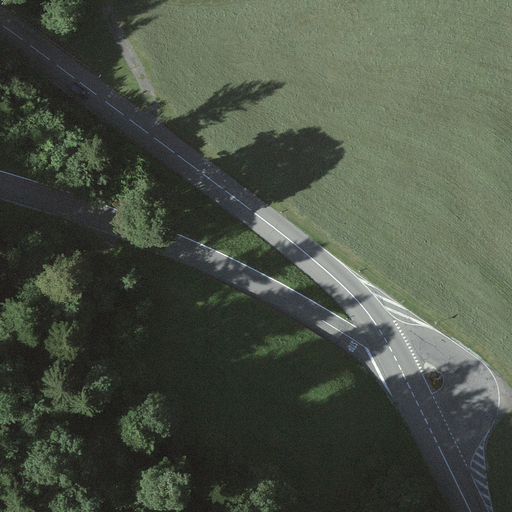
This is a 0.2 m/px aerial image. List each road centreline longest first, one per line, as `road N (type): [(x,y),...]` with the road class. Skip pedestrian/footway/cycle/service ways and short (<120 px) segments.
road 1 (tertiary): [(0,26),(318,262),(368,318),(393,364)]
road 2 (tertiary): [(393,364),(200,258),(0,184)]
road 3 (tertiary): [(393,364),(468,511)]
road 4 (track): [(155,141),(145,86),(106,0)]
